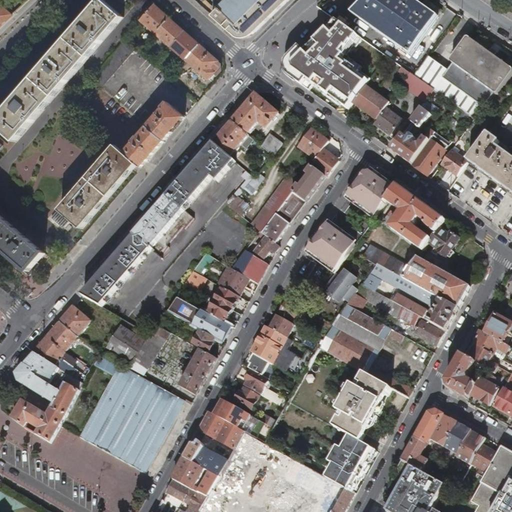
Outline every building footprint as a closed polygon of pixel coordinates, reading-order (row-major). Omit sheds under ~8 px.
[(103,0),(101,0),(0,117),(0,127),(17,142),(124,17),(103,0)] [(0,0),(0,29),(15,15),(0,1),(0,0)] [(230,0),(228,2),(214,17),(235,35),(241,39),(244,39),(247,39),(251,38),(253,37),(256,35),(258,33),(256,31),(286,0),(230,0)] [(286,0),(256,31),(258,33),(291,0),(286,0)] [(365,0),(352,13),(412,56),(440,17),(415,0),(365,0)] [(142,20),(157,33),(171,18),(155,5),(142,20)] [(186,31),(171,18),(157,33),(172,46),(186,31)] [(386,56),(340,23),(320,49),(297,80),(344,115),(386,56)] [(201,44),(186,31),(172,46),(188,59),(201,44)] [(511,56),(506,64),(469,37),(452,61),(452,63),(454,64),(449,71),(446,75),(433,66),(436,62),(430,57),(416,77),(436,91),(457,106),(462,110),(471,116),(479,104),(485,108),(495,94),(497,95),(499,95),(511,77),(511,56)] [(103,88),(136,50),(126,40),(93,79),(103,88)] [(222,63),(201,44),(188,59),(210,78),(215,72),(218,74),(223,69),(222,63)] [(384,66),(390,58),(388,57),(382,65),(384,66)] [(449,71),(436,62),(433,66),(446,75),(449,71)] [(404,85),(428,102),(431,97),(436,91),(416,77),(412,74),(404,85)] [(377,121),(387,108),(391,103),(367,86),(354,104),(377,121)] [(436,106),(450,116),(452,112),(457,106),(436,91),(431,97),(439,103),(436,106)] [(281,115),(257,95),(233,123),(249,136),(255,129),(260,132),(264,127),(268,130),(281,115)] [(166,108),(150,127),(166,140),(186,116),(169,102),(164,107),(166,108)] [(458,116),(462,110),(457,106),(452,112),(458,116)] [(394,113),(387,108),(375,126),(392,137),(404,120),(398,116),(399,114),(396,111),(394,113)] [(432,116),(423,109),(413,123),(421,129),(425,122),(427,123),(432,116)] [(248,146),(253,140),(249,136),(233,123),(215,144),(231,158),(244,143),(248,146)] [(136,142),(127,153),(139,163),(143,167),(166,140),(150,127),(141,137),(139,136),(135,141),(136,142)] [(299,148),(317,160),(324,150),(330,142),(313,129),(299,148)] [(410,139),(404,135),(393,151),(413,166),(434,137),(437,133),(432,130),(426,139),(425,139),(421,145),(419,145),(415,143),(417,140),(417,138),(413,136),(412,136),(410,139)] [(438,139),(434,137),(413,166),(429,177),(442,159),(441,159),(453,142),(442,134),(438,139)] [(470,162),(511,193),(511,157),(505,152),(508,148),(490,134),(470,162)] [(283,145),(271,135),(262,146),(274,156),(283,145)] [(218,183),(236,163),(231,158),(215,144),(191,172),(208,186),(214,179),(218,183)] [(84,229),(139,163),(127,153),(118,145),(61,210),(84,229)] [(326,177),(338,161),(324,150),(317,160),(313,166),(307,174),(309,176),(301,186),(299,185),(294,193),(264,234),(278,244),(326,177)] [(443,166),(459,178),(468,166),(451,154),(449,157),(443,166)] [(338,161),(326,177),(328,178),(340,162),(338,161)] [(256,180),(246,171),(241,177),(246,181),(227,203),(228,204),(232,207),(240,198),(247,190),(256,180)] [(204,190),(208,186),(191,172),(179,186),(184,190),(191,180),(204,190)] [(349,197),(371,213),(390,187),(370,173),(366,173),(349,197)] [(266,178),(260,175),(256,180),(247,190),(254,195),(266,178)] [(289,176),(254,225),(261,232),(264,234),(294,193),(299,185),(300,184),(289,176)] [(186,211),(204,190),(191,180),(184,190),(179,186),(151,219),(175,234),(182,227),(184,229),(193,218),(186,211)] [(396,191),(390,187),(371,213),(377,217),(388,203),(396,191)] [(433,240),(428,237),(421,231),(418,229),(416,227),(417,226),(418,224),(421,220),(424,221),(428,224),(427,225),(428,226),(428,227),(437,234),(441,229),(446,221),(400,187),(396,191),(388,203),(400,211),(396,215),(392,212),(384,223),(424,252),(430,243),(433,240)] [(252,207),(240,198),(232,207),(244,217),(252,207)] [(63,229),(70,222),(58,210),(50,217),(63,229)] [(0,249),(27,272),(28,270),(30,272),(33,269),(35,271),(41,264),(39,262),(46,253),(0,213),(0,249)] [(166,245),(175,234),(151,219),(84,296),(104,308),(151,252),(162,260),(171,249),(166,245)] [(310,251),(332,267),(351,241),(328,225),(310,251)] [(446,233),(441,229),(437,234),(433,240),(430,243),(440,251),(439,252),(448,258),(449,257),(451,259),(455,253),(453,252),(461,241),(452,234),(451,235),(447,231),(446,233)] [(259,235),(263,238),(265,240),(257,251),(256,252),(265,259),(272,250),(276,253),(281,247),(278,244),(264,234),(261,232),(259,235)] [(265,240),(263,238),(255,249),(257,251),(265,240)] [(357,245),(351,241),(332,267),(338,272),(357,245)] [(378,265),(404,279),(412,268),(372,246),(363,258),(365,259),(364,259),(377,266),(378,265)] [(215,259),(207,254),(194,273),(204,278),(215,259)] [(255,256),(244,276),(251,280),(260,285),(270,265),(255,256)] [(460,310),(472,288),(458,280),(419,258),(412,268),(404,279),(443,300),(460,310)] [(241,298),(251,280),(244,276),(230,268),(220,286),(220,287),(223,288),(241,298)] [(342,277),(337,273),(328,285),(333,289),(330,294),(342,302),(345,298),(351,302),(356,295),(360,290),(354,285),(358,279),(346,270),(342,277)] [(204,278),(194,273),(186,285),(196,291),(201,293),(208,280),(204,278)] [(462,273),(458,280),(472,288),(476,281),(462,273)] [(189,304),(196,291),(186,285),(178,298),(189,304)] [(424,322),(425,320),(405,308),(363,285),(360,290),(356,295),(368,301),(414,327),(417,322),(422,324),(416,335),(439,348),(446,335),(424,322)] [(216,302),(223,288),(220,287),(213,300),(216,302)] [(234,311),(241,298),(223,288),(216,302),(234,311)] [(362,313),(368,301),(356,295),(351,302),(348,306),(349,306),(362,313)] [(224,343),(232,328),(226,324),(209,315),(189,304),(178,298),(168,312),(202,331),(217,339),(224,343)] [(443,300),(431,323),(448,332),(460,310),(443,300)] [(296,321),(302,309),(288,301),(282,313),(296,321)] [(408,301),(405,308),(425,320),(429,312),(408,301)] [(226,324),(234,311),(216,302),(209,315),(226,324)] [(402,343),(405,337),(362,313),(349,306),(336,328),(334,327),(325,343),(321,350),(365,374),(392,389),(410,399),(414,391),(372,368),(389,336),(402,343)] [(93,322),(75,308),(67,317),(84,332),(93,322)] [(315,324),(319,318),(308,312),(305,317),(315,324)] [(511,324),(497,316),(486,334),(504,344),(511,330),(511,324)] [(69,349),(84,332),(67,317),(52,335),(69,349)] [(289,340),(296,327),(279,317),(271,330),(289,340)] [(323,320),(313,336),(325,343),(334,327),(323,320)] [(108,347),(135,364),(148,343),(147,342),(151,336),(138,328),(134,334),(122,327),(108,347)] [(147,378),(172,335),(158,327),(152,336),(153,336),(132,370),(147,378)] [(289,340),(271,330),(267,327),(252,354),(302,381),(312,363),(289,352),(294,342),(289,340)] [(296,327),(289,340),(294,342),(314,353),(317,355),(321,350),(325,343),(313,336),(296,327)] [(214,345),(217,339),(202,331),(194,345),(210,353),(215,345),(214,345)] [(507,355),(511,348),(504,344),(486,334),(482,332),(479,337),(477,337),(474,342),(475,343),(474,345),(493,356),(502,361),(505,360),(506,357),(506,354),(507,355)] [(56,365),(60,361),(67,354),(66,353),(69,349),(52,335),(36,353),(36,354),(56,365)] [(497,374),(500,368),(490,362),(493,356),(474,345),(473,347),(471,348),(469,352),(469,354),(467,358),(477,364),(484,368),(487,369),(497,374)] [(181,388),(198,397),(218,360),(202,351),(181,388)] [(271,365),(254,356),(255,355),(252,354),(250,353),(250,354),(254,357),(250,364),(252,365),(250,369),(264,377),(271,365)] [(56,365),(36,354),(21,371),(27,374),(28,373),(62,393),(67,384),(80,391),(84,382),(66,371),(56,365)] [(147,378),(102,354),(96,365),(114,375),(81,436),(147,472),(187,400),(147,378)] [(476,367),(477,364),(467,358),(463,356),(448,382),(450,390),(470,401),(472,396),(478,385),(470,381),(469,378),(476,367)] [(69,366),(60,361),(56,365),(66,371),(69,366)] [(58,432),(80,391),(67,384),(62,393),(28,373),(27,374),(21,371),(17,375),(20,383),(55,404),(48,416),(24,402),(13,418),(14,419),(26,428),(29,423),(40,430),(37,435),(52,443),(58,432)] [(270,383),(252,373),(251,374),(247,380),(248,381),(247,381),(250,383),(247,388),(279,405),(283,398),(283,397),(267,388),(270,383)] [(388,397),(392,389),(365,374),(357,388),(352,386),(338,412),(343,414),(335,428),(350,437),(343,448),(339,446),(331,462),(335,464),(327,478),(348,489),(355,493),(359,486),(357,485),(373,456),(375,457),(378,452),(356,440),(361,432),(363,433),(366,427),(370,429),(385,403),(381,401),(385,395),(388,397)] [(486,382),(481,379),(478,385),(472,396),(491,407),(502,387),(499,386),(497,388),(493,386),(497,379),(490,375),(486,382)] [(298,389),(294,386),(290,392),(295,394),(298,389)] [(511,393),(504,389),(494,407),(511,416),(511,414),(511,393)] [(243,395),(241,394),(237,402),(254,411),(261,398),(246,390),(243,395)] [(291,402),(283,398),(279,405),(286,410),(291,402)] [(253,417),(224,401),(216,416),(215,416),(241,430),(245,422),(249,424),(253,417)] [(417,439),(429,446),(432,440),(446,416),(439,412),(431,414),(417,439)] [(231,448),(237,451),(246,433),(241,430),(215,416),(216,416),(211,413),(203,428),(204,430),(205,431),(205,434),(212,438),(231,448)] [(266,414),(262,422),(275,429),(279,422),(266,414)] [(472,431),(446,416),(432,440),(460,455),(459,458),(471,465),(485,439),(472,431)] [(389,433),(384,430),(381,436),(386,439),(389,433)] [(249,470),(280,487),(294,460),(246,433),(237,451),(230,462),(221,478),(210,499),(202,511),(214,511),(217,508),(216,501),(220,494),(230,500),(239,484),(241,485),(249,470)] [(225,459),(231,448),(212,438),(206,449),(225,459)] [(425,473),(431,462),(423,457),(429,446),(417,439),(404,462),(425,473)] [(230,462),(225,459),(206,449),(205,448),(205,445),(200,442),(198,444),(195,445),(194,445),(186,459),(205,469),(212,473),(221,478),(230,462)] [(499,454),(483,445),(473,464),(476,466),(488,473),(499,454)] [(511,481),(511,452),(502,447),(499,454),(488,473),(473,500),(495,511),(511,481)] [(237,451),(231,448),(225,459),(230,462),(237,451)] [(194,490),(205,469),(186,459),(175,480),(194,490)] [(327,478),(294,460),(280,487),(281,487),(274,502),(284,508),(298,482),(320,494),(319,496),(322,498),(314,511),(335,511),(348,489),(327,478)] [(403,468),(401,467),(400,468),(400,473),(401,475),(401,477),(403,480),(404,481),(396,496),(397,496),(395,502),(395,504),(393,503),(388,511),(435,511),(432,510),(446,485),(425,473),(404,462),(402,465),(404,466),(403,468)] [(212,473),(201,494),(210,499),(221,478),(212,473)] [(192,506),(188,511),(202,511),(210,499),(201,494),(200,494),(198,492),(194,490),(175,480),(167,493),(192,506)] [(511,511),(511,481),(495,511),(494,511),(511,511)] [(346,511),(357,494),(355,493),(348,489),(335,511),(346,511)]
